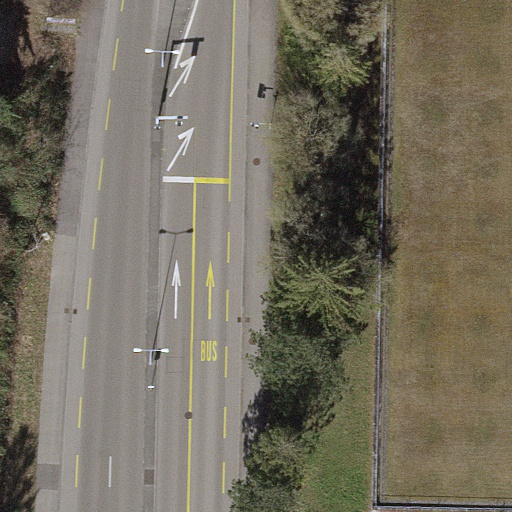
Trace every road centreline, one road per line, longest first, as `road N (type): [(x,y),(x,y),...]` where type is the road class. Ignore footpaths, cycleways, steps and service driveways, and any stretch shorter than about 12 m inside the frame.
road 1 (secondary): [(188,511),(195,180),(217,0)]
road 2 (secondary): [(142,0),(110,511)]
